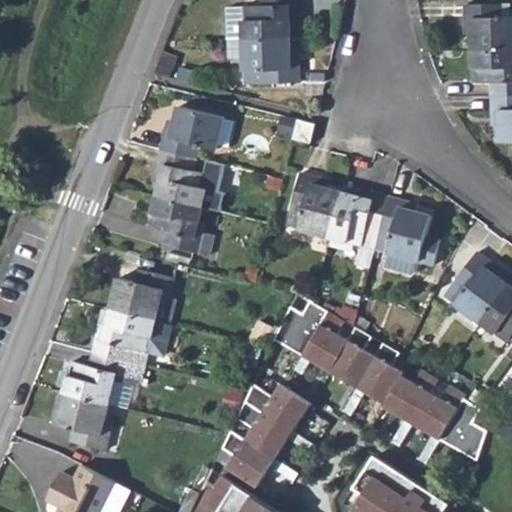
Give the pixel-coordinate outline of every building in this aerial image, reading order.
[(297,15),(297,0),(261,0),(261,7),(245,7),(244,42),(291,42),(291,15),(297,15)] [(469,27),(469,47),(511,47),(511,13),(494,14),(493,0),(461,0),(461,26),(469,27)] [(291,62),(291,42),(244,42),(244,85),(268,85),(275,85),(298,84),(298,62),(291,62)] [(511,47),(469,47),(469,79),(496,79),(496,93),(511,92),(511,47)] [(511,92),(496,93),(497,120),(506,121),(506,137),(511,137),(511,92)] [(168,126),(162,147),(189,154),(194,140),(217,146),(219,139),(225,114),(181,103),(175,128),(168,126)] [(219,139),(230,142),(236,117),(225,114),(219,139)] [(294,119),(281,116),(277,130),(290,134),(294,119)] [(316,124),(294,119),(290,134),(289,138),(311,144),(316,124)] [(187,166),(189,154),(162,147),(158,166),(165,168),(158,191),(203,202),(211,172),(187,166)] [(298,234),(332,242),(344,195),(326,191),(328,183),(298,176),(291,205),(304,209),(298,234)] [(197,225),(203,202),(158,191),(150,223),(174,229),(172,241),(200,248),(205,227),(197,225)] [(362,200),(344,195),(332,242),(362,250),(369,226),(381,228),(388,198),(363,192),(362,200)] [(415,205),(388,198),(381,228),(392,231),(382,271),(408,277),(413,275),(416,264),(430,268),(437,243),(424,239),(430,217),(413,213),(415,205)] [(459,300),(486,320),(511,285),(511,280),(500,272),(504,265),(482,248),(464,273),(474,280),(459,300)] [(119,275),(110,308),(155,318),(162,295),(169,297),(175,276),(145,268),(142,281),(119,275)] [(511,285),(486,320),(511,340),(511,338),(511,285)] [(302,312),(290,305),(274,338),(306,356),(326,326),(334,312),(310,299),(302,312)] [(147,349),(155,318),(110,308),(104,328),(97,327),(91,349),(144,362),(147,349)] [(352,321),(334,312),(326,326),(306,356),(298,370),(305,375),(314,361),(334,374),(355,340),(345,333),(352,321)] [(147,349),(163,352),(170,322),(155,318),(147,349)] [(360,390),(382,356),(372,350),(381,336),(363,327),(355,340),(334,374),(360,390)] [(388,408),(408,376),(411,372),(399,366),(407,350),(391,342),(382,356),(360,390),(347,412),(354,416),(368,395),(388,408)] [(139,382),(144,362),(91,349),(88,360),(73,357),(64,388),(108,400),(114,376),(139,382)] [(416,425),(437,392),(445,380),(428,371),(420,383),(408,376),(388,408),(386,411),(407,424),(396,442),(403,447),(416,425)] [(276,397),(253,382),(245,399),(297,432),(314,405),(284,385),(276,397)] [(437,392),(416,425),(436,438),(422,460),(429,464),(445,439),(468,397),(470,394),(456,386),(448,398),(437,392)] [(103,421),(108,400),(64,388),(56,419),(79,425),(77,436),(104,443),(110,423),(103,421)] [(486,408),(468,397),(445,439),(448,441),(480,461),(490,431),(476,423),(486,408)] [(297,432),(245,399),(237,416),(256,428),(248,440),(279,459),(292,439),(315,454),(319,446),(297,432)] [(511,413),(496,403),(486,417),(511,434),(511,432),(511,413)] [(248,440),(231,429),(222,447),(237,457),(230,468),(260,488),(274,466),(297,481),(302,474),(279,459),(248,440)] [(356,511),(448,511),(453,504),(378,456),(357,489),(367,495),(356,511)] [(102,511),(117,484),(82,468),(76,482),(60,475),(50,496),(65,503),(60,511),(102,511)] [(215,483),(207,477),(200,492),(189,511),(281,511),(222,473),(215,483)] [(190,488),(178,511),(189,511),(200,492),(190,488)] [(45,506),(58,511),(60,511),(65,503),(50,496),(45,506)]
